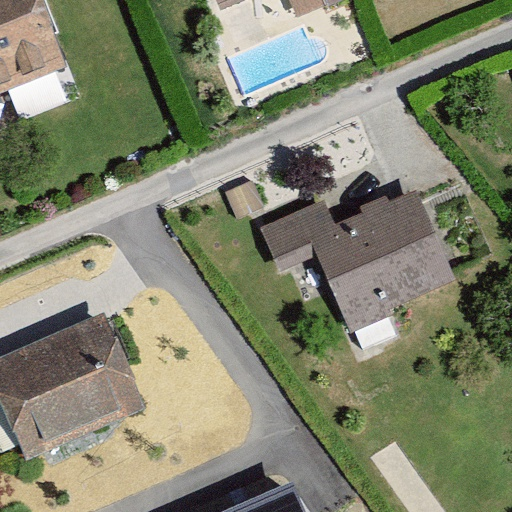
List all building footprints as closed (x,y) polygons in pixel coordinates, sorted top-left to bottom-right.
[(0,0),(0,98),(71,71),(43,0),(0,0)] [(214,0),(218,9),(240,0),(214,0)] [(320,205),(261,231),(281,276),(316,261),(349,336),(462,286),(419,189),(330,228),(320,205)] [(110,319),(0,359),(0,406),(21,463),(146,417),(110,319)] [(306,511),(294,481),(219,511),(306,511)]
